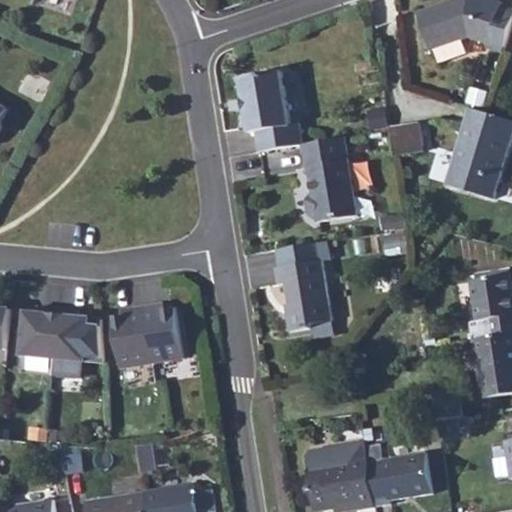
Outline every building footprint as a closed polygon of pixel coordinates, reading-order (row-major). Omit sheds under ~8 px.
[(477,0),(465,0),(420,16),(434,54),(472,40),(492,46),(504,5),(488,0),(487,3),(477,0)] [(511,34),(511,7),(504,5),(492,46),(490,52),(505,56),(511,34)] [(258,132),(261,152),(304,145),(301,124),(291,126),(283,72),(242,79),(245,98),(249,101),(252,114),(247,114),(251,134),(258,132)] [(0,132),(3,128),(1,123),(8,110),(0,105),(0,132)] [(511,147),(511,122),(471,110),(447,186),(495,201),(511,147)] [(420,121),(391,125),(395,155),(425,151),(420,121)] [(344,139),(304,145),(308,168),(312,167),(314,180),(310,181),(312,196),(310,196),(306,202),(308,215),(313,219),(316,219),(316,223),(356,217),(344,139)] [(334,321),(325,261),(332,259),(329,243),(279,250),(282,268),(278,268),(280,285),(288,284),(292,311),(289,312),(292,332),(312,329),(316,324),(334,321)] [(491,326),(493,343),(511,340),(511,283),(478,289),(483,328),(491,326)] [(145,309),(153,365),(185,360),(177,309),(166,311),(160,312),(159,306),(145,309)] [(0,349),(9,351),(13,311),(0,309),(0,349)] [(55,360),(60,311),(45,309),(45,315),(39,314),(28,313),(23,357),(55,360)] [(153,365),(145,309),(130,311),(131,317),(125,318),(114,319),(122,370),(153,365)] [(60,311),(55,360),(103,365),(107,321),(80,318),(75,318),(75,312),(60,311)] [(511,340),(493,343),(478,346),(487,404),(511,400),(511,340)] [(464,401),(437,405),(440,425),(466,421),(464,401)] [(466,421),(440,425),(443,447),(472,442),(470,421),(466,421)] [(159,433),(144,437),(148,461),(164,459),(159,433)] [(87,443),(69,442),(73,472),(91,469),(87,443)] [(315,511),(327,511),(360,508),(360,511),(375,509),(370,465),(367,448),(366,445),(313,452),(308,458),(315,511)] [(382,446),(367,448),(370,465),(385,463),(382,446)] [(385,463),(370,465),(375,509),(390,507),(390,503),(433,496),(427,457),(385,463)] [(201,484),(153,492),(155,511),(223,511),(224,511),(220,487),(202,490),(201,484)] [(155,511),(153,492),(94,502),(95,511),(155,511)] [(19,511),(64,511),(62,497),(18,504),(19,511)]
